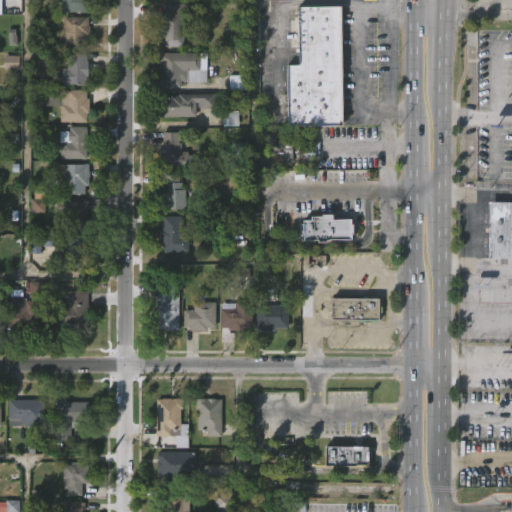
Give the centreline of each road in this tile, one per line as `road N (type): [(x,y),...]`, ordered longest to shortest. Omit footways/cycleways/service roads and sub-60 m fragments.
road 1 (primary): [(414,0),(412,511)]
road 2 (residential): [(125,511),(127,0)]
road 3 (residential): [(0,365),(442,366)]
